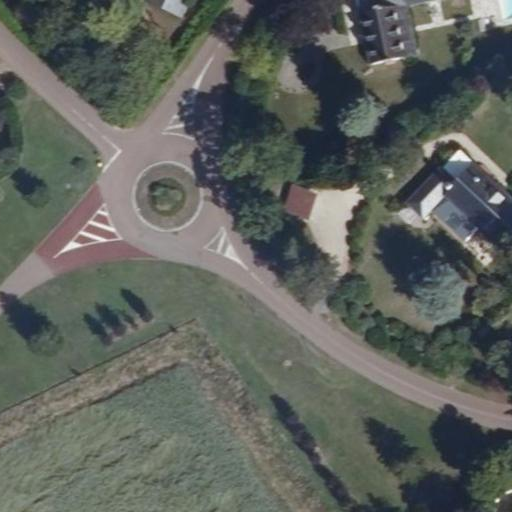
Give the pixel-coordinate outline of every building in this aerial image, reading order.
[(145,0),(179,18),(187,3),(183,1),(183,0),(145,0)] [(357,0),(370,64),(407,57),(397,7),(407,5),(431,0),(357,0)] [(417,55),(407,5),(397,7),(407,57),(417,55)] [(446,196),(502,248),(511,237),(511,200),(473,164),(458,180),(442,166),(407,203),(424,219),(446,196)] [(307,221),(319,194),(294,184),(283,210),(307,221)]
